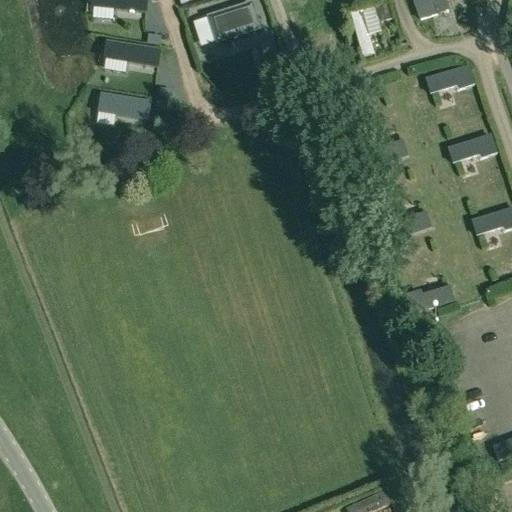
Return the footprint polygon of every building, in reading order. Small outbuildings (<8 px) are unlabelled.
[(116,0),(119,9),(138,4),(137,3),(151,0),(116,0)] [(340,0),(343,8),(369,0),(340,0)] [(412,0),(420,22),(448,12),(443,0),(412,0)] [(374,9),(378,25),(392,21),(388,6),(374,9)] [(214,45),(259,31),(252,9),(207,23),(214,45)] [(373,55),(362,13),(349,17),(360,59),(373,55)] [(344,33),(339,17),(302,29),(308,45),(344,33)] [(127,34),(133,50),(153,42),(154,44),(170,38),(163,19),(127,34)] [(334,56),(338,70),(350,66),(346,52),(334,56)] [(149,89),(165,83),(166,84),(183,78),(176,59),(142,72),(149,89)] [(468,70),(426,83),(430,99),(473,85),(468,70)] [(453,167),(495,154),(491,139),(449,153),(453,167)] [(362,158),(367,172),(407,159),(402,145),(362,158)] [(511,228),(511,212),(472,225),(477,240),(511,228)] [(387,245),(430,231),(425,216),(383,230),(387,245)] [(454,304),(449,290),(407,303),(412,317),(454,304)]
